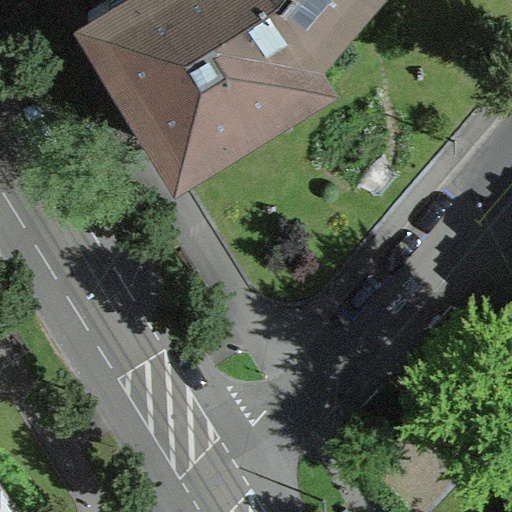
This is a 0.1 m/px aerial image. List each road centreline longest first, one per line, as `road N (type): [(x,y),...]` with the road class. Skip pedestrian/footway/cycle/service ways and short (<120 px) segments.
road 1 (secondary): [(255,449),(0,42)]
road 2 (residential): [(255,449),(511,145)]
road 3 (secondary): [(0,217),(181,511)]
